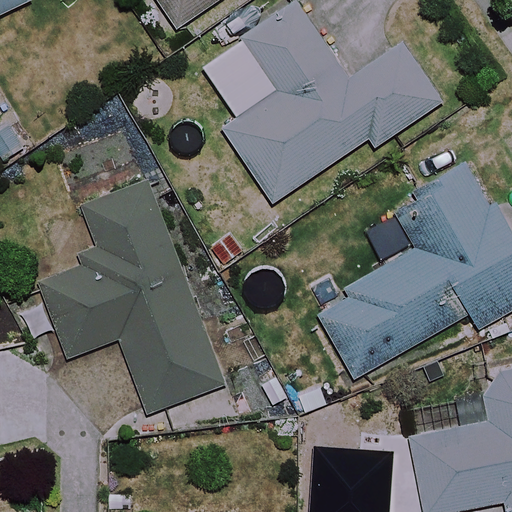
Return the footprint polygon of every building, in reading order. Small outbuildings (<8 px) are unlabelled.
[(0,0),(0,13),(23,0),(0,0)] [(162,0),(176,23),(214,0),(162,0)] [(354,74),(304,0),(301,0),(204,66),(239,117),(224,127),(276,203),(373,138),(379,147),(445,103),(403,41),(354,74)] [(495,209),(470,161),(422,186),(428,197),(399,212),(419,250),(317,302),(358,380),(476,318),(481,327),(511,311),(511,221),(503,205),(495,209)] [(229,382),(153,183),(86,208),(102,250),(83,257),(87,266),(44,283),(73,359),(124,339),(152,412),(229,382)] [(511,511),(511,373),(486,378),(493,422),(415,435),(427,511),(458,511),(510,504),(510,511),(511,511)]
